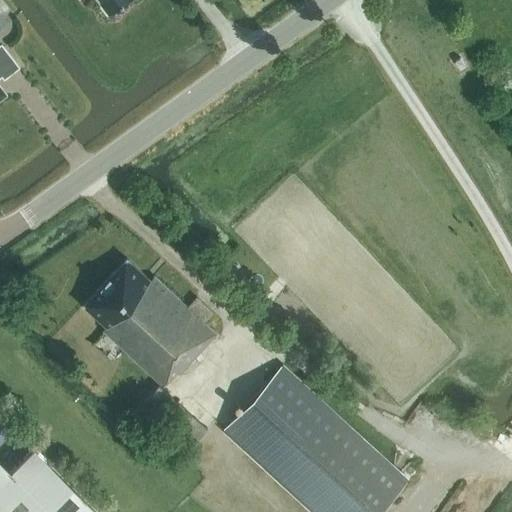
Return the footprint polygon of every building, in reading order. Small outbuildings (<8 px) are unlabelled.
[(98,0),(108,12),(123,0),(98,0)] [(0,94),(3,92),(0,87),(0,74),(2,73),(4,77),(18,65),(1,43),(0,44),(0,94)] [(150,278),(127,257),(113,272),(97,289),(83,304),(106,325),(103,329),(163,384),(176,369),(179,372),(216,332),(204,321),(213,311),(196,296),(187,306),(153,275),(150,278)] [(376,511),(406,479),(348,426),(281,366),(225,427),(317,511),(376,511)] [(207,427),(158,383),(129,415),(149,433),(164,415),(194,442),(207,427)] [(100,511),(34,446),(10,469),(0,459),(0,511),(100,511)]
